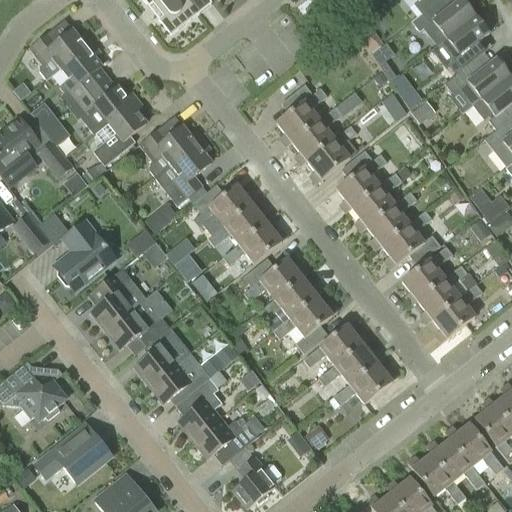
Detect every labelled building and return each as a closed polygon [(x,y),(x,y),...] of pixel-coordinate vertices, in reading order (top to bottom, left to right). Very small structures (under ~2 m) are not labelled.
[(210,7),(204,0),(138,0),(169,39),(210,7)] [(433,11),(440,5),(436,0),(413,0),(417,5),(413,9),(420,17),(410,25),(412,27),(433,11)] [(439,48),(473,21),(460,4),(440,20),(433,11),(412,27),(418,35),(423,32),(437,48),(438,47),(439,48)] [(345,17),(352,26),(353,27),(365,17),(357,7),(345,17)] [(467,70),(475,64),(467,55),(488,39),(473,21),(439,48),(453,65),(446,69),(454,79),(455,80),(467,70)] [(58,75),(91,49),(84,39),(78,44),(71,35),(53,49),(45,39),(27,53),(40,69),(39,70),(38,75),(45,83),(57,74),(58,75)] [(69,114),(91,97),(82,85),(100,71),(93,62),(98,57),(91,49),(58,75),(67,85),(58,92),(62,98),(58,100),(69,114)] [(473,111),(509,82),(495,64),(475,79),(467,70),(455,80),(454,79),(444,87),(451,96),(456,93),(469,110),(471,108),(473,111)] [(502,130),(502,131),(510,124),(503,115),(511,107),(511,85),(509,82),(473,111),(482,123),(489,118),(493,122),(487,127),(494,136),(494,137),(502,130)] [(318,124),(310,114),(326,101),(319,93),(312,99),(304,89),(280,108),(288,117),(275,127),(284,139),(280,142),(283,146),(282,147),(285,151),(318,124)] [(94,139),(136,106),(130,98),(124,103),(116,92),(98,106),(91,97),(69,114),(76,123),(79,121),(93,138),(94,138),(94,139)] [(414,95),(403,104),(409,112),(421,103),(414,95)] [(299,170),(333,143),(325,132),(340,120),(353,110),(347,102),(334,112),(318,124),(285,151),(285,152),(291,147),(299,158),(295,161),(298,165),(296,167),(299,170)] [(136,106),(94,139),(102,148),(91,157),(103,172),(133,148),(128,142),(145,129),(137,118),(142,114),(136,106)] [(333,143),(299,170),(300,171),(306,166),(314,176),(310,180),(313,184),(311,186),(314,189),(321,184),(321,185),(349,162),(340,151),(356,139),(355,138),(363,131),(360,129),(366,124),(363,120),(334,143),(333,143)] [(36,121),(26,127),(39,149),(49,144),(36,121)] [(38,149),(24,132),(18,124),(4,135),(5,137),(0,141),(0,181),(8,192),(36,170),(27,158),(38,149)] [(504,172),(511,166),(511,137),(509,140),(502,131),(502,130),(494,137),(494,136),(483,145),(504,172)] [(155,183),(201,146),(194,136),(188,141),(181,132),(163,146),(155,136),(137,151),(149,166),(148,174),(155,183)] [(51,147),(42,154),(37,158),(58,184),(71,174),(69,172),(72,170),(52,146),(51,147)] [(201,146),(155,183),(177,211),(200,193),(192,182),(209,168),(202,159),(208,155),(201,146)] [(350,213),(379,191),(370,180),(386,167),(380,159),(371,165),(364,156),(340,174),(347,184),(335,194),(343,205),(340,208),(342,212),(341,213),(345,218),(350,213)] [(395,178),(401,186),(410,178),(404,170),(395,178)] [(223,232),(251,209),(257,204),(254,200),(252,201),(249,198),(245,201),(236,190),(224,200),(216,190),(192,209),(200,218),(192,225),(198,233),(214,221),(222,231),(223,232)] [(394,210),(385,198),(379,191),(350,213),(359,224),(354,227),(358,231),(356,233),(359,237),(394,210)] [(490,206),(480,192),(469,201),(488,225),(508,210),(499,199),(490,206)] [(374,255),(409,228),(400,218),(416,205),(409,197),(394,210),(359,237),(360,237),(365,233),(373,243),(369,246),(373,251),(371,252),(374,255)] [(238,250),(272,223),(269,219),(267,221),(264,216),(259,219),(251,209),(223,232),(222,231),(207,243),(213,252),(229,239),(238,250)] [(0,236),(11,227),(0,212),(0,236)] [(424,216),(409,228),(374,255),(375,256),(380,252),(388,262),(384,265),(388,270),(387,271),(390,275),(408,260),(415,270),(440,251),(431,240),(430,241),(422,231),(431,224),(424,216)] [(38,259),(52,248),(50,245),(39,231),(28,217),(11,230),(32,257),(35,255),(38,259)] [(49,223),(39,231),(50,245),(59,237),(49,223)] [(272,223),(238,250),(222,262),(228,270),(244,258),(253,269),(281,247),(281,246),(287,242),(284,238),(282,239),(279,235),(274,238),(266,228),(272,223)] [(479,245),(486,240),(489,237),(486,233),(479,223),(469,230),(479,245)] [(73,299),(113,266),(84,228),(62,246),(72,258),(52,273),(73,299)] [(152,270),(166,259),(145,233),(131,244),(152,270)] [(445,283),(444,283),(436,272),(452,259),(446,251),(430,264),(429,263),(401,286),(410,297),(406,301),(409,305),(407,306),(410,310),(417,305),(416,305),(445,283)] [(273,306),(302,283),(308,278),(304,274),(303,276),(300,272),(295,275),(286,264),(274,273),(266,264),(243,283),(250,293),(243,299),(249,307),(264,294),(273,305),(273,306)] [(460,302),(459,302),(451,291),(467,278),(460,270),(444,283),(445,283),(416,305),(417,305),(425,316),(421,320),(424,324),(422,325),(425,329),(431,324),(460,302)] [(104,338),(145,305),(121,275),(102,290),(111,301),(89,319),(104,338)] [(288,325),(317,302),(317,301),(323,297),(320,293),(318,295),(314,291),(310,294),(302,283),(273,306),(273,305),(257,318),(264,326),(279,313),(288,324),(288,325)] [(216,297),(209,287),(198,295),(206,305),(216,297)] [(460,302),(431,324),(440,335),(436,339),(439,343),(437,344),(440,348),(446,343),(447,343),(475,321),(474,320),(483,313),(475,303),(482,297),(475,288),(459,302),(460,302)] [(0,313),(3,317),(15,307),(4,294),(0,297),(0,313)] [(288,325),(288,324),(273,336),(279,344),(294,332),(302,343),(295,349),(303,360),(327,340),(319,332),(332,321),(332,320),(338,316),(335,312),(333,314),(329,310),(325,312),(317,302),(288,325)] [(145,305),(104,338),(119,357),(141,339),(150,350),(168,335),(145,305)] [(334,371),(363,348),(368,344),(365,340),(363,341),(360,337),(356,340),(347,329),(304,364),(310,372),(325,359),(334,370),(334,371)] [(184,364),(182,361),(169,345),(132,374),(147,393),(184,364)] [(189,400),(219,376),(217,375),(237,359),(227,346),(199,369),(189,356),(182,361),(184,364),(147,393),(162,411),(184,394),(189,400)] [(378,367),(383,363),(380,359),(378,360),(375,356),(371,359),(363,348),(334,371),(334,370),(319,383),(325,391),(341,379),(349,389),(378,367)] [(386,378),(378,367),(349,389),(333,402),(340,410),(355,397),(364,409),(393,386),(398,382),(395,378),(393,379),(390,375),(386,378)] [(40,395),(32,385),(22,372),(0,389),(0,411),(1,413),(19,414),(29,426),(32,423),(37,429),(66,406),(51,387),(40,395)] [(191,448),(219,425),(213,417),(221,410),(213,400),(217,396),(215,393),(225,384),(219,376),(189,400),(198,411),(176,429),(191,448)] [(511,396),(507,390),(503,393),(505,395),(500,398),(503,402),(493,410),(511,435),(511,396)] [(511,440),(511,435),(493,410),(492,411),(488,405),(484,408),(486,410),(482,413),(485,417),(473,426),(495,454),(497,452),(508,466),(511,463),(511,454),(506,446),(511,440)] [(219,425),(191,448),(206,466),(228,449),(237,460),(256,445),(247,433),(242,437),(234,427),(226,433),(219,425)] [(314,452),(328,442),(318,429),(304,439),(314,452)] [(470,474),(472,472),(483,464),(494,478),(502,471),(491,457),(490,458),(468,430),(456,439),(453,435),(449,438),(447,436),(444,439),(448,445),(448,446),(470,474)] [(82,457),(71,443),(50,460),(46,455),(32,467),(45,484),(60,472),(75,491),(107,465),(93,447),(82,457)] [(483,486),(472,472),(470,474),(448,446),(437,454),(434,450),(430,453),(428,451),(425,454),(429,460),(452,489),(453,487),(464,478),(475,492),(483,486)] [(466,511),(470,509),(453,487),(452,489),(429,460),(418,469),(415,465),(411,468),(410,466),(405,470),(410,476),(410,475),(432,504),(446,493),(456,507),(457,506),(460,511),(466,511)] [(261,473),(253,464),(237,478),(244,487),(231,498),(242,511),(251,511),(274,494),(271,489),(279,483),(280,478),(272,468),(268,468),(261,473)] [(385,493),(398,511),(432,511),(431,511),(429,511),(408,484),(397,493),(393,489),(389,492),(388,491),(385,493)] [(150,511),(135,493),(117,508),(108,497),(93,509),(95,511),(150,511)] [(398,511),(385,493),(384,494),(389,499),(378,508),(375,504),(371,507),(369,505),(365,508),(368,511),(398,511)]
